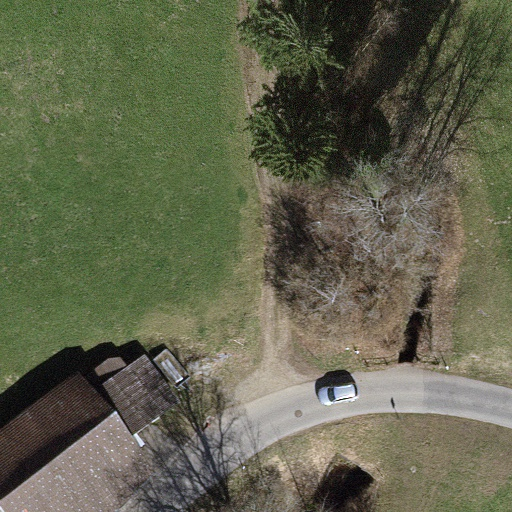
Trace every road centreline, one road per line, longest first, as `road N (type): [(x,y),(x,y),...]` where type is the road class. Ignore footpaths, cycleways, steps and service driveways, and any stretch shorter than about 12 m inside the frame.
road 1 (track): [(276,419),(283,241),(256,86),(271,0)]
road 2 (tertiary): [(157,511),(258,428),(309,405),(400,391),(511,408)]
